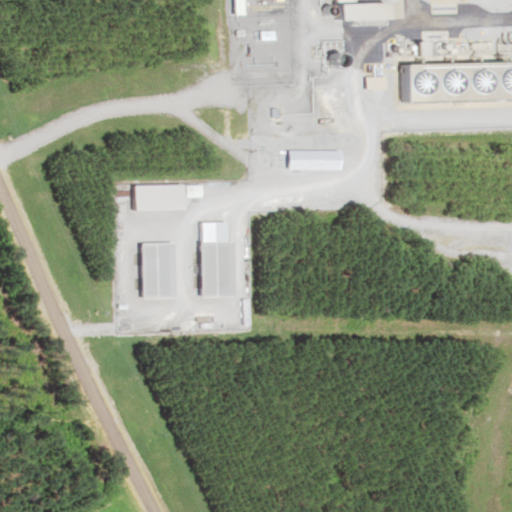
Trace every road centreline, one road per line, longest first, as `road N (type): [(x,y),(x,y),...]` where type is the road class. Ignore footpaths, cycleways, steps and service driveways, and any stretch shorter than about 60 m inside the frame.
road 1 (track): [(404,18),(352,61),(347,96),(362,145),(353,164),(334,177),(201,198),(176,257),(188,306)]
road 2 (residential): [(140,511),(0,198)]
